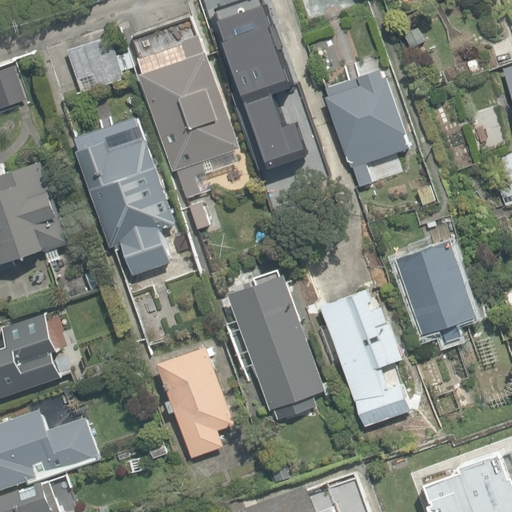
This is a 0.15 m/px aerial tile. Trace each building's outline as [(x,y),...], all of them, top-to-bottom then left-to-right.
[(192,0),(151,0),(119,12),(128,38),(197,13),(192,0)] [(180,167),(190,197),(202,193),(196,173),(206,169),(203,160),(241,147),(208,52),(196,16),(129,39),(138,62),(174,169),(180,167)] [(220,52),(256,159),(295,146),(278,95),(300,88),(276,17),(251,26),(252,31),(243,35),(246,44),(220,52)] [(402,35),(410,50),(427,41),(419,25),(402,35)] [(68,50),(82,93),(128,78),(114,35),(68,50)] [(511,63),(503,67),(511,92),(511,63)] [(355,166),(361,185),(374,181),(368,162),(412,148),(389,75),(383,77),(381,68),(327,86),(353,166),(355,166)] [(122,241),(133,273),(172,260),(160,226),(175,221),(171,208),(181,205),(176,190),(167,192),(140,111),(74,134),(106,228),(107,227),(113,244),(122,241)] [(294,125),(305,157),(325,150),(314,118),(294,125)] [(511,150),(502,155),(509,174),(499,177),(507,204),(511,201),(511,150)] [(0,273),(19,267),(16,258),(73,241),(44,161),(0,174),(0,273)] [(416,189),(423,209),(438,204),(431,183),(416,189)] [(211,224),(202,199),(192,203),(200,228),(211,224)] [(443,326),(448,341),(465,335),(460,321),(481,313),(455,238),(396,259),(421,334),(443,326)] [(88,271),(93,291),(114,285),(108,265),(88,271)] [(279,418),(318,405),(314,395),(327,390),(287,272),(230,292),(270,410),(276,409),(279,418)] [(188,332),(171,281),(132,294),(149,345),(188,332)] [(322,305),(363,427),(412,410),(403,383),(391,387),(383,364),(405,357),(387,304),(376,307),(370,289),(322,305)] [(18,316),(22,331),(52,321),(48,307),(18,316)] [(0,334),(0,403),(26,395),(27,399),(40,395),(22,338),(10,342),(7,333),(0,334)] [(178,410),(194,455),(225,444),(220,429),(237,423),(209,344),(160,361),(173,397),(167,399),(172,412),(178,410)] [(0,489),(21,483),(22,486),(103,459),(88,416),(51,429),(43,407),(0,421),(0,489)] [(149,446),(153,458),(171,452),(166,440),(149,446)] [(511,511),(511,472),(510,474),(502,449),(462,462),(463,467),(423,481),(434,511),(318,511),(308,484),(241,506),(243,511),(511,511)] [(0,511),(63,511),(52,479),(0,497),(0,511)]
